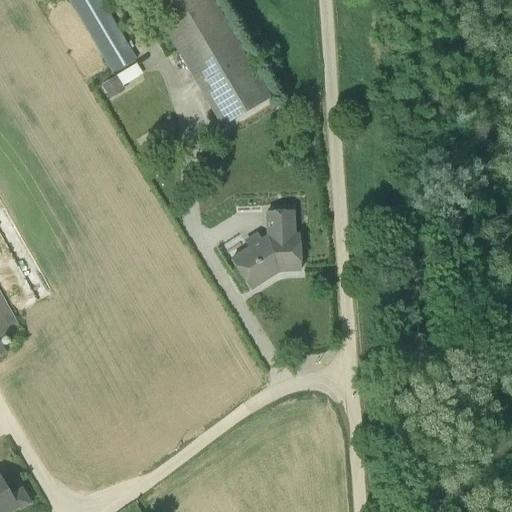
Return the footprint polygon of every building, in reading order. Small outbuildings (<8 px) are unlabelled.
[(102,0),(68,0),(111,73),(136,58),(102,0)] [(213,0),(145,0),(221,126),(271,97),(213,0)] [(96,87),(103,100),(108,98),(109,99),(124,89),(122,86),(142,74),(136,63),(96,87)] [(231,260),(250,289),(273,274),(270,270),(273,268),(283,266),(284,271),(300,270),(299,235),(293,235),(292,211),(265,212),(266,236),(260,239),(256,232),(243,241),(248,248),(231,260)] [(0,337),(19,327),(0,293),(0,355),(6,352),(0,340),(0,337)] [(0,511),(10,511),(19,508),(20,509),(30,503),(21,488),(10,494),(0,475),(0,511)]
